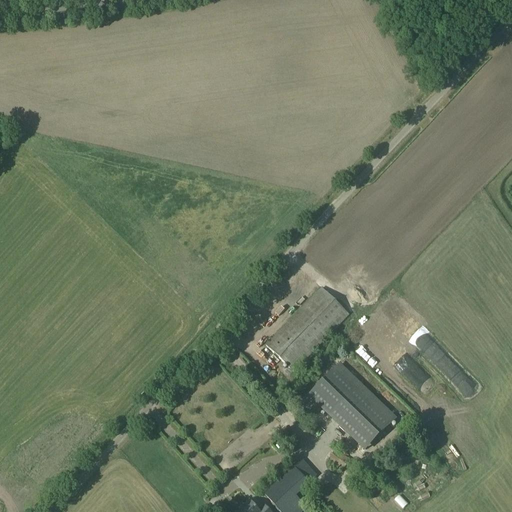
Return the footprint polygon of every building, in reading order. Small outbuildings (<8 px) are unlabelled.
[(349,315),(322,289),(266,346),(293,373),(349,315)] [(396,418),(395,418),(391,422),(337,369),(341,365),(340,365),(310,396),(365,450),(396,418)] [(342,471),(350,461),(336,451),(329,460),(342,471)] [(307,482),(294,467),(264,494),(278,509),(307,482)] [(243,508),(242,507),(237,511),(238,511),(269,511),(265,507),(259,511),(250,502),(243,508)]
